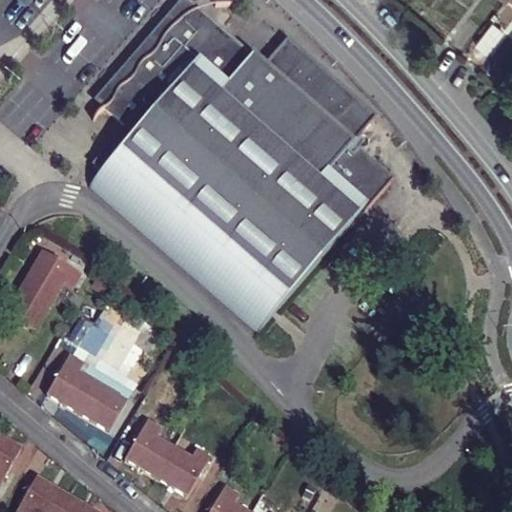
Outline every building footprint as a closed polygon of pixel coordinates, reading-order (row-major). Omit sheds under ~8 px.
[(190,71),(361,218),(393,181),(353,146),(377,118),(287,40),(263,69),(185,1),(111,87),(117,92),(115,98),(111,104),(105,108),(135,134),(190,71)] [(351,230),(361,218),(190,71),(135,134),(114,158),(89,187),(258,334),(350,229),(351,230)] [(117,92),(111,87),(97,102),(105,108),(111,104),(115,98),(117,92)] [(43,256),(25,288),(55,305),(65,289),(74,293),(82,279),(43,256)] [(6,320),(19,327),(41,341),(45,342),(53,328),(44,323),(55,305),(25,288),(6,320)] [(41,341),(19,327),(13,338),(35,351),(41,341)] [(47,400),(76,419),(95,388),(80,378),(86,370),(73,361),(47,400)] [(95,388),(76,419),(106,439),(131,401),(117,391),(112,400),(95,388)] [(127,464),(157,484),(176,455),(159,444),(165,435),(152,426),(127,464)] [(0,488),(21,451),(0,438),(0,488)] [(176,455),(157,484),(186,505),(211,466),(200,458),(193,467),(176,455)] [(61,511),(69,499),(37,481),(18,511),(61,511)] [(216,511),(238,511),(236,510),(243,500),(230,493),(216,511)] [(90,511),(69,499),(61,511),(90,511)]
